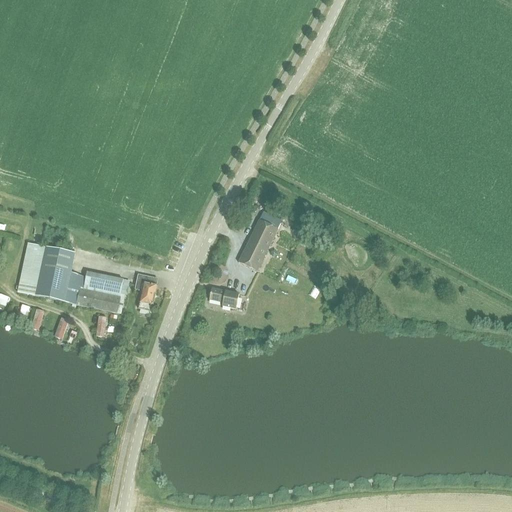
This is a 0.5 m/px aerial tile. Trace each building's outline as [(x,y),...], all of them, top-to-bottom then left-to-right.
[(257,273),(278,231),(282,222),(263,213),(259,222),(238,264),(257,273)] [(302,223),(299,228),(309,233),(311,228),(302,223)] [(29,246),(20,284),(36,287),(45,249),(29,246)] [(20,284),(18,294),(64,303),(71,276),(76,257),(45,249),(36,287),(20,284)] [(117,314),(120,301),(81,292),(84,279),(71,276),(64,303),(117,314)] [(157,288),(159,281),(139,277),(136,291),(143,292),(139,311),(152,313),(153,307),(154,307),(158,288),(157,288)] [(236,310),(239,295),(212,290),(209,301),(223,304),(222,307),(236,310)]
